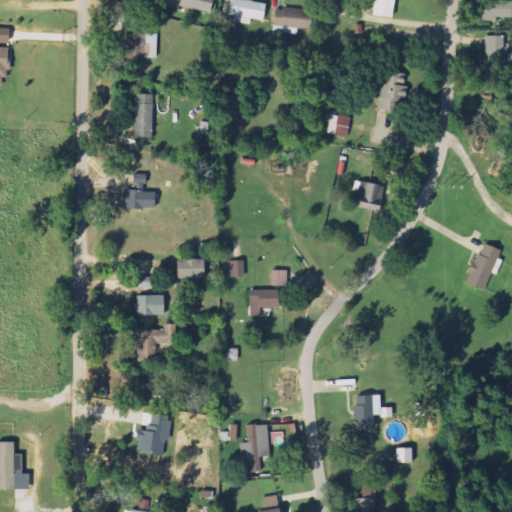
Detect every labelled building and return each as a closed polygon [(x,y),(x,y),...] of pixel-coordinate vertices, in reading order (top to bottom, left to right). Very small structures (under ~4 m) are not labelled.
[(211,0),(160,0),(160,2),(208,13),(211,0)] [(229,0),(227,15),(262,21),(264,3),(242,0),(229,0)] [(373,0),(372,16),(395,18),(396,0),(373,0)] [(482,0),(482,20),(511,21),(511,2),(511,1),(503,1),(503,0),(482,0)] [(272,31),(298,34),(299,29),(307,31),(310,12),(276,7),(272,31)] [(157,34),(126,33),(126,58),(156,58),(157,34)] [(378,108),(400,109),(402,73),(385,72),(384,82),(375,81),(374,98),(379,98),(378,108)] [(132,137),(150,138),(152,95),(134,94),(132,137)] [(348,137),(352,118),(331,114),(328,133),(348,137)] [(154,209),(154,192),(144,192),(145,176),(131,175),(131,189),(123,189),(123,208),(154,209)] [(347,206),(373,212),(379,187),(357,181),(355,190),(351,189),(347,206)] [(483,292),(499,250),(479,243),(464,284),(483,292)] [(202,260),(175,260),(175,279),(202,279),(202,260)] [(243,261),(229,261),(230,278),(243,277),(243,261)] [(270,287),(287,287),(287,271),(271,270),(270,287)] [(275,307),(274,290),(247,291),(248,317),(259,316),(259,308),(275,307)] [(163,315),(163,296),(135,296),(136,316),(163,315)] [(140,330),(139,339),(132,339),(132,353),(136,353),(136,364),(154,365),(154,343),(172,343),(172,325),(162,325),(162,331),(140,330)] [(372,428),(371,395),(353,396),(354,429),(372,428)] [(157,442),(156,455),(161,456),(162,443),(166,443),(168,428),(145,425),(144,432),(136,431),(135,440),(157,442)] [(410,462),(410,448),(395,448),(395,463),(410,462)] [(276,511),(276,496),(261,497),(261,511),(254,511),(253,511),(276,511)] [(374,511),(374,497),(355,498),(355,511),(374,511)] [(140,509),(148,510),(148,500),(140,499),(140,509)]
